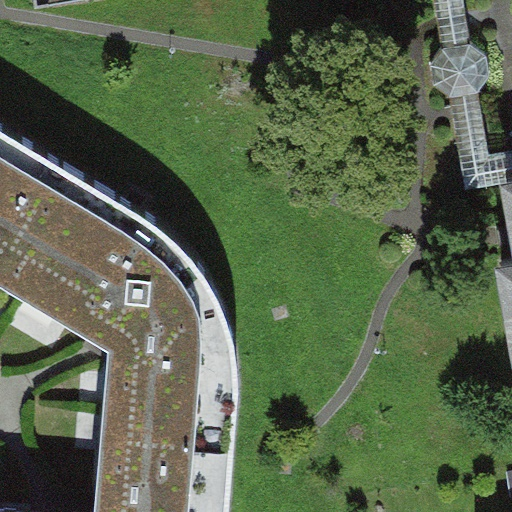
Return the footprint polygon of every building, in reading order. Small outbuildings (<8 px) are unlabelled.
[(464,0),(436,0),(444,47),(432,63),(435,82),(452,94),(468,187),(509,180),(509,179),(511,177),(511,152),(490,156),(480,91),(491,74),(488,53),(471,42),(464,0)] [(0,270),(64,160),(0,122),(0,270)] [(0,275),(103,336),(111,341),(210,274),(193,252),(176,233),(158,219),(139,206),(64,160),(0,270),(0,275)] [(511,177),(509,179),(509,180),(511,196),(511,258),(503,261),(511,309),(511,177)] [(111,341),(95,511),(227,511),(240,384),(238,361),(235,338),(229,317),(220,293),(210,274),(111,341)]
